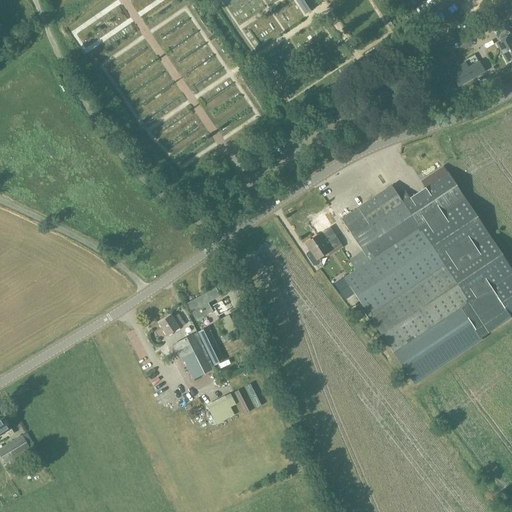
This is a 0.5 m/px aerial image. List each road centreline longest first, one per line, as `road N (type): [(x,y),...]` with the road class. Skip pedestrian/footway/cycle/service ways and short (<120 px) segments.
road 1 (tertiary): [(148,292),(341,162),(511,92)]
road 2 (unclassified): [(148,292),(94,247),(0,201)]
road 3 (tertiary): [(0,383),(148,292)]
